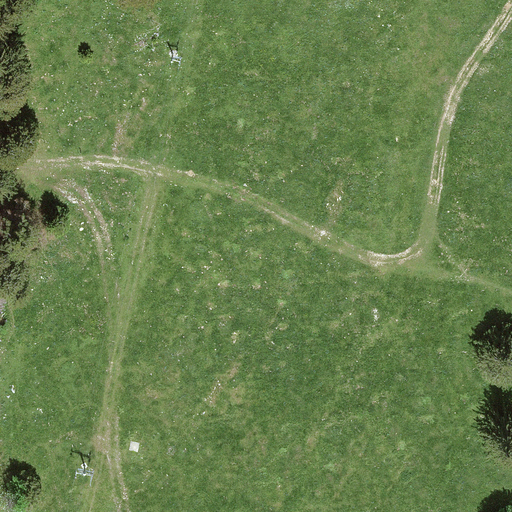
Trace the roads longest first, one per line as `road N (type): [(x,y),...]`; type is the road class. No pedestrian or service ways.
road 1 (track): [(410,257),(377,259),(164,172),(111,161),(41,162),(0,150)]
road 2 (track): [(410,257),(422,241),(449,99),(511,3)]
